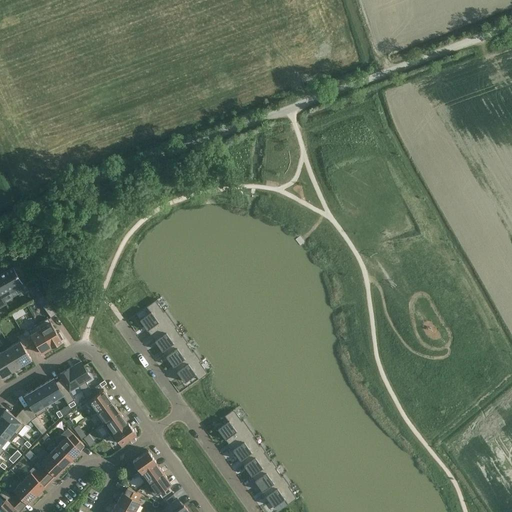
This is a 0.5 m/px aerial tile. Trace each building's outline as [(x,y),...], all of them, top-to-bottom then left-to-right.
[(15,290),(23,285),(12,267),(0,273),(0,306),(6,303),(1,294),(13,287),(15,290)] [(150,311),(139,319),(151,335),(172,320),(165,310),(163,311),(155,300),(146,306),(150,311)] [(48,302),(42,306),(51,317),(56,313),(48,302)] [(37,323),(51,347),(62,341),(61,339),(62,338),(59,332),(57,333),(48,317),(37,323)] [(172,320),(151,335),(162,350),(183,335),(182,334),(181,336),(175,328),(177,326),(172,320)] [(41,353),(51,347),(37,323),(22,332),(29,344),(34,341),(41,353)] [(24,348),(29,344),(22,332),(17,336),(19,340),(10,346),(21,365),(31,359),(24,348)] [(183,335),(162,350),(173,366),(194,350),(193,350),(192,351),(186,343),(188,342),(183,335)] [(0,351),(11,371),(21,365),(10,346),(0,351)] [(194,350),(173,366),(184,381),(194,374),(198,379),(207,373),(199,361),(201,360),(194,350)] [(0,374),(1,377),(11,371),(0,351),(0,374)] [(80,361),(69,368),(79,385),(78,385),(86,397),(92,392),(86,381),(90,378),(80,361)] [(56,381),(55,382),(62,394),(67,403),(74,399),(69,390),(78,385),(79,385),(69,368),(58,374),(61,378),(56,381)] [(53,377),(43,383),(53,400),(62,394),(55,382),(56,381),(53,377)] [(43,383),(34,388),(44,405),(53,400),(43,383)] [(30,404),(21,409),(31,420),(37,415),(47,409),(44,405),(34,388),(24,394),(30,404)] [(103,389),(86,401),(94,412),(111,400),(103,389)] [(111,400),(94,412),(102,423),(119,411),(111,400)] [(6,409),(0,415),(0,418),(17,433),(25,424),(31,420),(21,409),(15,416),(6,409)] [(228,420),(217,428),(228,444),(250,429),(243,419),(241,420),(233,409),(224,415),(228,420)] [(119,411),(102,423),(110,434),(127,422),(119,411)] [(0,418),(0,432),(7,438),(10,441),(17,433),(0,418)] [(127,422),(110,434),(114,440),(117,438),(121,443),(136,433),(127,421),(127,422)] [(72,458),(80,449),(78,447),(83,443),(67,428),(60,435),(63,438),(58,444),(72,458)] [(250,429),(228,444),(240,459),(261,444),(260,443),(259,445),(253,437),(254,435),(250,429)] [(88,434),(83,438),(89,447),(94,443),(88,434)] [(63,467),(72,458),(58,444),(49,453),(63,467)] [(261,444),(240,459),(251,475),(272,459),(271,459),(270,460),(264,452),(265,451),(261,444)] [(17,449),(13,454),(17,458),(21,454),(17,449)] [(148,449),(133,460),(137,465),(134,467),(138,473),(155,461),(156,460),(148,449)] [(55,476),(63,467),(49,453),(40,462),(42,463),(38,468),(48,478),(53,473),(55,476)] [(13,454),(8,458),(13,462),(17,458),(13,454)] [(272,459),(251,475),(262,490),(283,475),(282,474),(281,475),(275,467),(277,466),(272,459)] [(155,461),(138,473),(146,484),(163,472),(155,461)] [(22,480),(36,494),(45,486),(43,484),(47,479),(37,469),(32,474),(30,472),(22,480)] [(163,472),(146,484),(150,490),(154,488),(157,493),(171,483),(163,472)] [(283,475),(262,490),(273,506),(283,498),(287,504),(296,497),(288,486),(290,485),(283,475)] [(11,495),(21,505),(25,501),(27,503),(36,494),(22,480),(13,489),(15,491),(11,495)] [(116,502),(134,511),(140,501),(138,499),(141,494),(128,487),(125,492),(123,491),(116,502)] [(18,511),(19,511),(17,509),(21,505),(11,495),(4,488),(0,492),(0,493),(4,498),(0,502),(0,511),(18,511)] [(189,511),(183,504),(182,505),(177,498),(159,511),(189,511)] [(133,511),(134,511),(116,502),(110,511),(133,511)]
